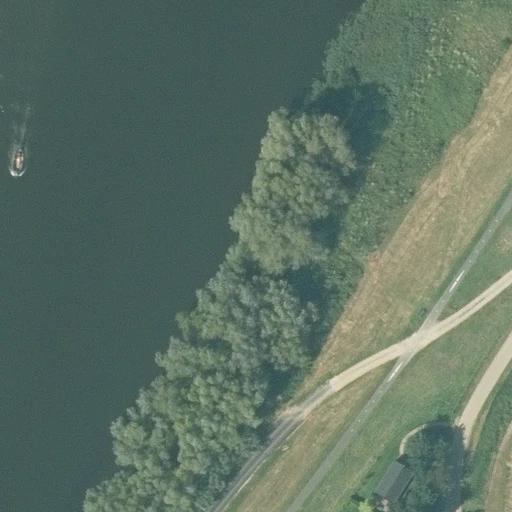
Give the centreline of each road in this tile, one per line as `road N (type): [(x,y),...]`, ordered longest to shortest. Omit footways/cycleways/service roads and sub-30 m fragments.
road 1 (track): [(416,342),(306,400),(212,511)]
road 2 (unclassified): [(451,511),(462,427),(511,344)]
